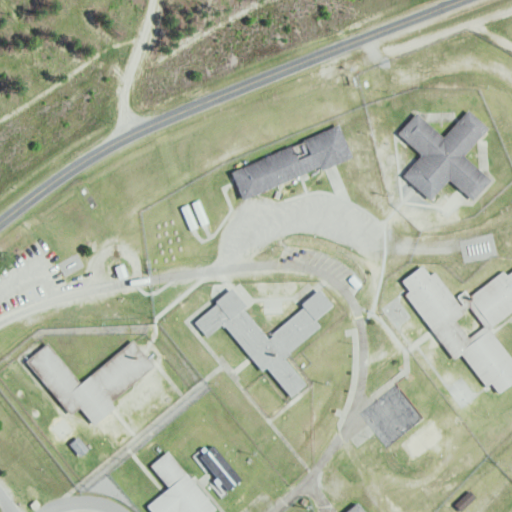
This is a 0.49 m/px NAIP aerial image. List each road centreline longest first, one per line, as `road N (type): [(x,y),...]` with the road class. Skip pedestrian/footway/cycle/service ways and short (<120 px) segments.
road 1 (tertiary): [(467,0),(136,136),(0,225)]
road 2 (track): [(123,143),(124,83),(152,0)]
road 3 (residential): [(51,508),(113,505),(51,508)]
